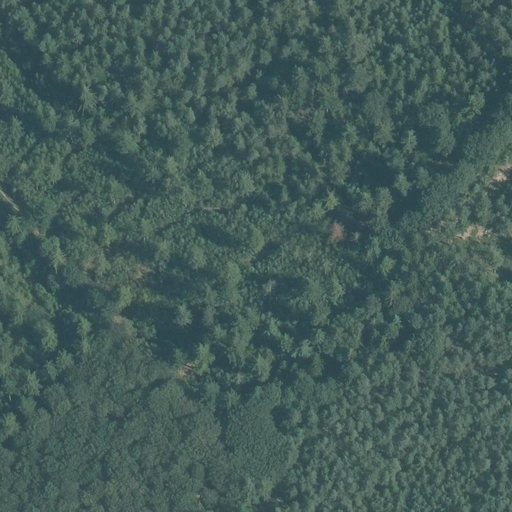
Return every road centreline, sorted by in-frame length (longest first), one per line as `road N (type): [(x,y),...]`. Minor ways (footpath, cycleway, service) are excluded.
road 1 (track): [(511,370),(491,375),(475,366),(186,0)]
road 2 (track): [(0,188),(288,511)]
road 3 (track): [(458,344),(267,486)]
